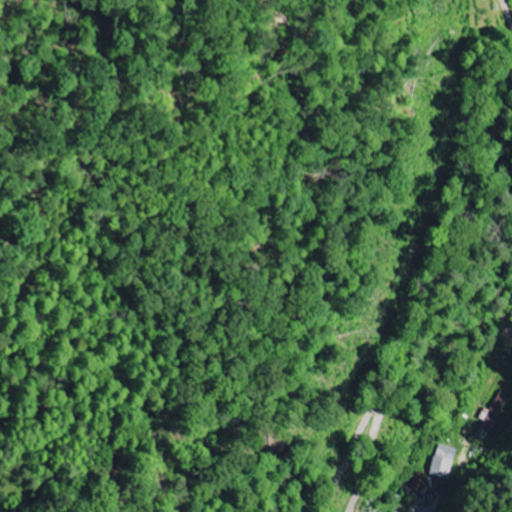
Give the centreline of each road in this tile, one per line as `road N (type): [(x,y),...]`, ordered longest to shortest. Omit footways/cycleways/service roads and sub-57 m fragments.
road 1 (residential): [(352,511),(385,403),(511,76)]
road 2 (residential): [(391,389),(365,419),(319,511)]
